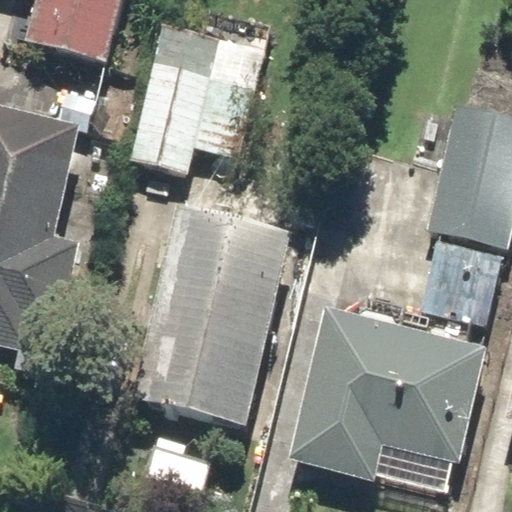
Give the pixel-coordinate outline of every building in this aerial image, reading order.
[(46,0),(35,47),(117,68),(134,0),(46,0)] [(172,34),(138,164),(198,180),(232,49),(172,34)] [(0,115),(0,342),(44,353),(96,139),(0,115)] [(511,127),(468,116),(438,238),(511,255),(511,127)] [(146,402),(259,428),(303,241),(190,215),(146,402)] [(501,357),(420,338),(420,337),(334,316),(298,471),(389,492),(398,456),(474,474),(501,357)]
